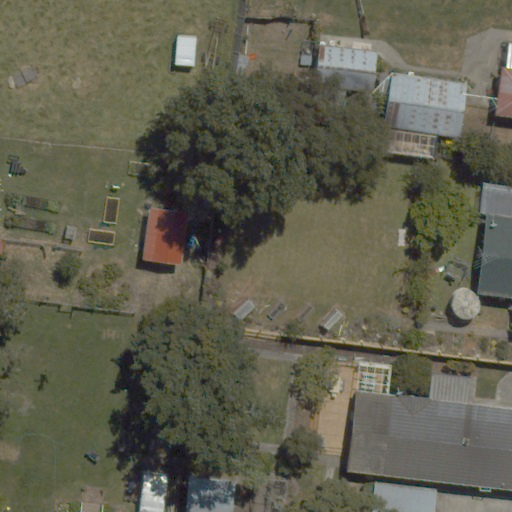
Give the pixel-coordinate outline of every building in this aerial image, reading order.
[(511,30),(506,29),(501,66),(491,65),(486,106),(511,109),(511,30)] [(377,38),(316,38),(316,98),(376,98),(377,38)] [(464,71),(386,69),(384,129),(462,131),(464,71)] [(484,295),(484,294),(487,290),(511,292),(511,215),(476,213),(472,281),(470,280),(467,280),(465,281),(462,281),(460,282),(458,284),(456,285),(454,287),(453,290),(452,292),(452,294),(452,297),(452,299),(452,302),(453,304),(455,306),(456,308),(458,310),(460,311),(463,312),(465,313),(468,313),(470,313),(473,312),(475,312),(477,310),(479,309),(481,307),(482,305),(483,303),(484,300),(484,298),(484,295)] [(431,367),(428,395),(353,387),(344,469),(511,486),(511,403),(474,399),(477,371),(431,367)] [(288,456),(300,397),(244,385),(232,444),(288,456)] [(435,511),(439,483),(374,476),(369,511),(435,511)]
